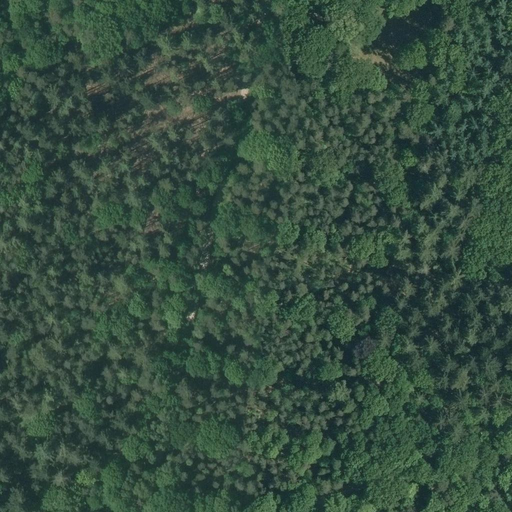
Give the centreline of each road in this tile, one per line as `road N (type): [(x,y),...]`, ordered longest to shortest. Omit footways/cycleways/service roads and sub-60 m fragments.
road 1 (track): [(265,0),(148,511)]
road 2 (track): [(511,415),(283,511)]
